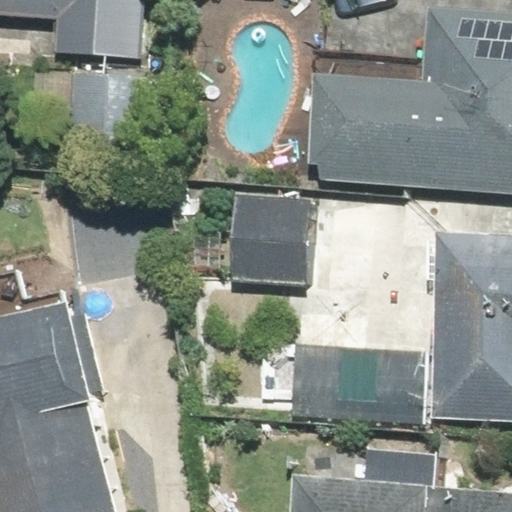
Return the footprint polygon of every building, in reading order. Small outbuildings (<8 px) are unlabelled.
[(164,59),(166,0),(0,0),(0,51),(15,52),(16,18),(70,20),(69,55),(164,59)] [(511,11),(454,7),(447,84),(331,74),(321,181),(511,197),(511,11)] [(158,89),(82,84),(77,155),(153,160),(158,89)] [(392,204),(238,198),(234,296),(254,297),(253,314),(288,316),(289,292),(317,293),(318,266),(389,269),(392,204)] [(511,234),(457,232),(446,421),(511,424),(511,234)] [(141,511),(101,308),(0,327),(0,495),(3,511),(141,511)] [(511,511),(511,490),(332,475),(328,511),(511,511)]
